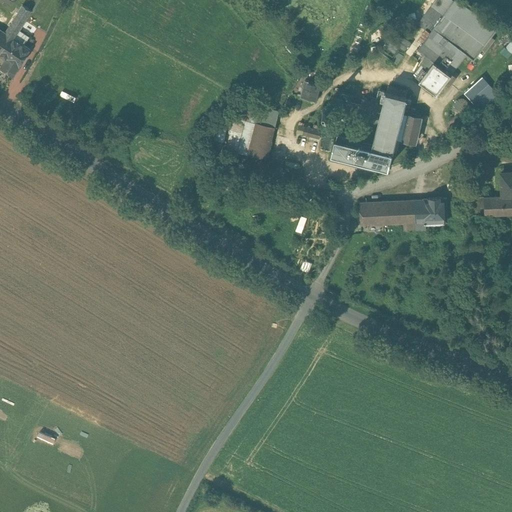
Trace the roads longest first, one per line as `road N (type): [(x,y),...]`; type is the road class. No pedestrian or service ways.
road 1 (unclassified): [(314,296),(0,103)]
road 2 (unclassified): [(314,296),(352,193),(486,142),(511,140)]
road 3 (unclassified): [(183,511),(314,296)]
road 4 (unclassified): [(511,377),(314,296)]
